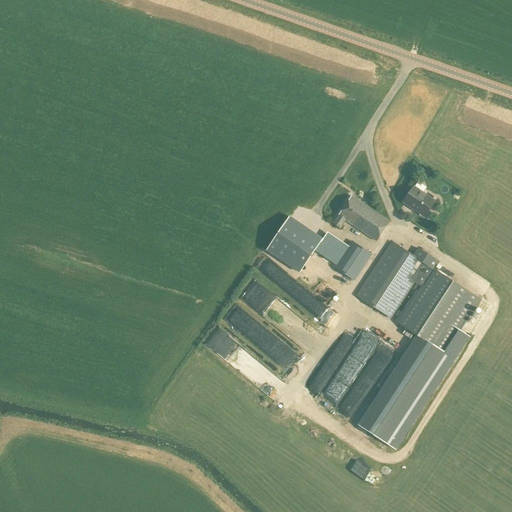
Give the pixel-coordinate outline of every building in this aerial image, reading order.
[(425,216),(435,202),(414,187),(403,202),(425,216)] [(390,222),(352,196),(333,223),(340,227),(345,220),(376,241),(390,222)] [(304,221),(294,237),(315,249),(309,258),(331,271),(346,245),(304,221)] [(355,281),(372,254),(352,241),(334,268),(355,281)] [(462,290),(391,242),(356,295),(391,318),(415,282),(422,287),(398,323),(427,343),(446,354),(481,301),(462,290)] [(311,276),(306,283),(315,289),(320,282),(311,276)] [(243,299),(290,333),(302,316),(255,283),(243,299)] [(241,330),(248,322),(243,318),(247,312),(237,305),(226,319),(241,330)] [(207,343),(241,372),(254,357),(220,328),(207,343)] [(234,394),(238,389),(199,359),(194,365),(200,369),(202,366),(206,368),(200,375),(224,393),(227,389),(234,394)] [(375,391),(362,408),(368,412),(375,403),(374,403),(380,394),(375,391)] [(339,411),(352,417),(359,402),(346,396),(339,411)]
